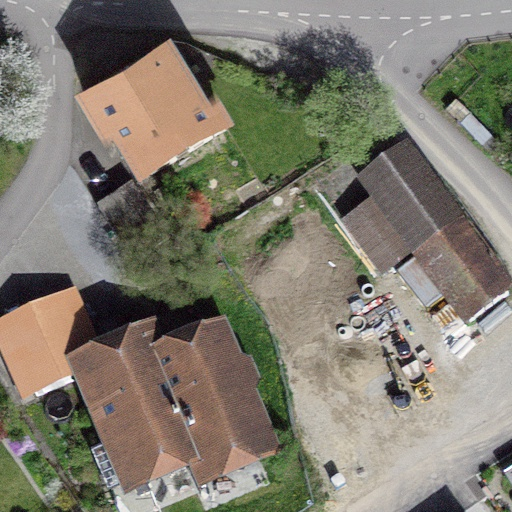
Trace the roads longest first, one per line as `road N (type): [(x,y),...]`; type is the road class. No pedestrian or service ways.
road 1 (residential): [(368,22),(53,5)]
road 2 (residential): [(368,22),(367,58),(378,79),(511,208)]
road 3 (residential): [(511,423),(369,511)]
road 4 (residential): [(511,6),(368,22)]
